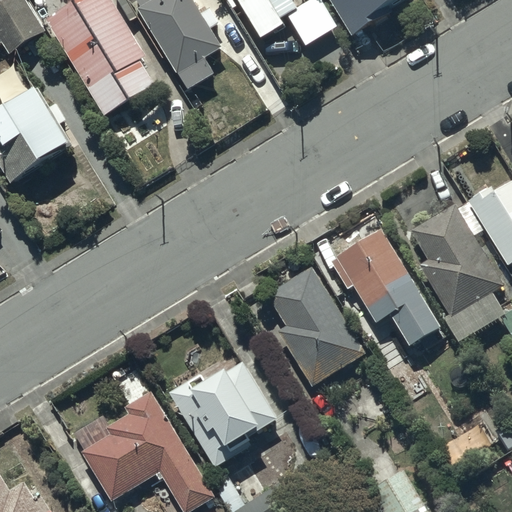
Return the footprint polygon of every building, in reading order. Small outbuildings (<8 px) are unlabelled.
[(24,0),(11,0),(0,7),(0,42),(9,57),(45,35),(24,0)] [(107,0),(86,0),(47,24),(106,121),(156,90),(140,63),(144,60),(107,0)] [(134,0),(141,9),(134,13),(185,94),(213,76),(204,62),(220,52),(187,0),(161,0),(155,4),(152,0),(134,0)] [(233,0),(259,43),(283,28),(280,21),(295,10),(287,0),(233,0)] [(322,0),(293,18),(310,47),(340,29),(322,0)] [(329,0),(352,36),(390,13),(388,9),(402,0),(329,0)] [(297,49),(268,66),(285,95),(314,78),(297,49)] [(0,106),(0,168),(10,185),(73,145),(39,90),(4,112),(0,106)] [(494,190),(469,206),(508,269),(511,266),(511,185),(497,195),(494,190)] [(455,207),(410,234),(427,262),(418,268),(446,315),(440,319),(456,346),(499,321),(511,343),(511,310),(506,314),(498,302),(508,297),(455,207)] [(438,330),(380,232),(329,262),(345,290),(352,286),(377,328),(392,319),(408,347),(438,330)] [(365,357),(312,268),(266,295),(285,329),(277,333),(310,389),(365,357)] [(390,333),(370,344),(406,406),(426,394),(390,333)] [(201,377),(169,397),(215,470),(252,447),(248,440),(277,421),(243,366),(208,387),(201,377)] [(103,418),(78,433),(88,450),(81,454),(110,503),(159,475),(180,511),(194,511),(215,500),(153,394),(125,410),(129,417),(109,429),(103,418)] [(246,465),(214,485),(231,511),(301,511),(283,484),(265,495),(246,465)] [(427,511),(402,473),(364,499),(373,511),(427,511)] [(38,511),(23,485),(7,495),(0,483),(0,511),(38,511)] [(105,502),(90,511),(117,511),(113,506),(109,508),(105,502)]
